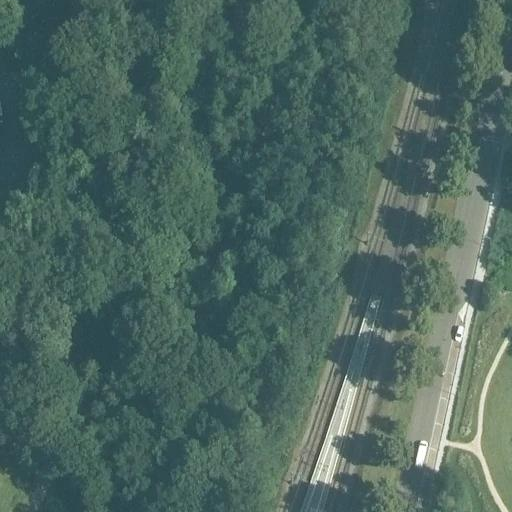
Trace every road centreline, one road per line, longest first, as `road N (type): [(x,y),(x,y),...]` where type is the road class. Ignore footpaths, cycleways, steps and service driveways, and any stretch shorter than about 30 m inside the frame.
road 1 (tertiary): [(402,511),(511,37)]
road 2 (residential): [(0,54),(20,211)]
